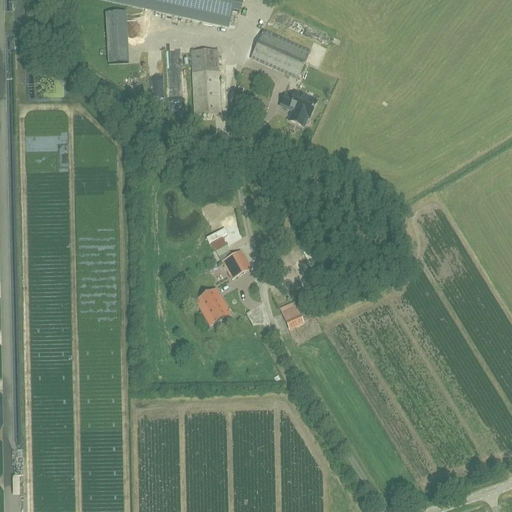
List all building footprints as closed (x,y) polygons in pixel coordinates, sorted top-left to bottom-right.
[(234,1),(234,0),(96,0),(228,29),(232,13),(240,14),(242,3),(234,1)] [(126,14),(106,15),(108,65),(128,64),(126,14)] [(310,53),(264,32),(251,60),(297,80),(310,53)] [(194,117),(221,116),(218,51),(191,52),(194,117)] [(295,94),(293,98),(284,95),(279,108),(291,113),(287,122),(304,129),(308,119),(309,119),(316,103),(295,94)] [(218,252),(222,259),(232,254),(229,247),(218,252)] [(232,257),(222,263),(232,281),(242,275),(232,257)] [(232,298),(242,296),(241,293),(250,290),(248,282),(229,287),(232,298)] [(209,327),(230,315),(216,290),(195,302),(209,327)] [(300,316),(285,322),(288,328),(302,322),(300,316)]
